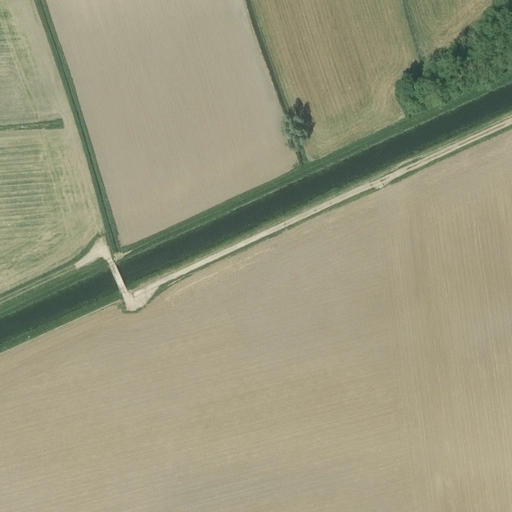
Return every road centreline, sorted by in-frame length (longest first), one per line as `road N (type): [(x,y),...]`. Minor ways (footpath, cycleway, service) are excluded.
road 1 (track): [(0,302),(95,256),(109,258),(126,301),(139,301),(159,281),(511,119)]
road 2 (track): [(511,76),(109,258)]
